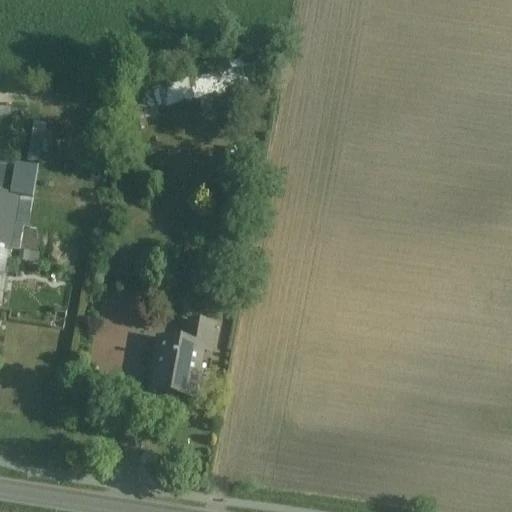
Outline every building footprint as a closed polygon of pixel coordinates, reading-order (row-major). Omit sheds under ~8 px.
[(201,102),(252,83),(244,61),(193,80),(201,102)] [(191,80),(167,84),(171,106),(195,102),(191,80)] [(19,175),(0,170),(0,194),(14,197),(19,175)] [(14,197),(0,194),(0,224),(13,227),(19,198),(14,197)] [(13,227),(0,224),(0,277),(2,278),(3,275),(13,227)] [(118,275),(139,278),(141,256),(121,254),(118,275)] [(215,330),(189,325),(185,348),(200,351),(200,352),(211,354),(215,330)] [(185,348),(158,343),(155,360),(159,361),(154,389),(198,397),(201,377),(195,376),(198,361),(200,352),(200,351),(185,348)]
